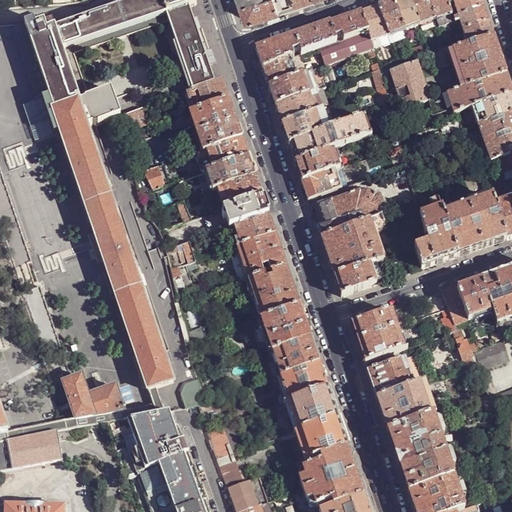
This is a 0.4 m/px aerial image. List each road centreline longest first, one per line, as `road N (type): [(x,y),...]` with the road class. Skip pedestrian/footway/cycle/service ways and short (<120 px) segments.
road 1 (tertiary): [(231,42),(324,316)]
road 2 (tertiary): [(324,316),(392,511)]
road 3 (residential): [(324,316),(511,254)]
road 4 (unclassified): [(359,0),(231,42)]
